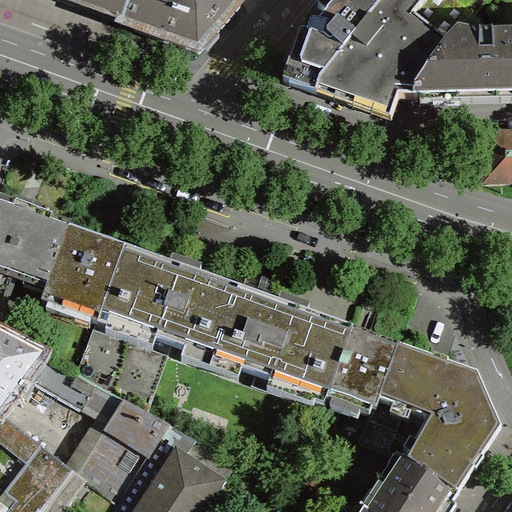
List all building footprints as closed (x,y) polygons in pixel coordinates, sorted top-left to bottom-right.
[(242,4),(237,0),(60,0),(121,22),(120,26),(199,54),(208,43),(213,38),(242,4)] [(324,0),(319,7),(319,9),(322,12),(314,23),(310,25),(306,35),(302,34),(301,34),(299,35),(283,83),(283,84),(316,96),(320,84),(387,0),(454,0),(474,17),(488,0),(324,0)] [(454,0),(387,0),(320,84),(316,96),(341,105),(391,123),(399,100),(414,100),(414,92),(458,34),(474,17),(454,0)] [(511,37),(511,0),(494,0),(496,38),(511,37)] [(414,92),(414,100),(510,98),(511,98),(511,37),(496,38),(458,34),(414,92)] [(484,183),(511,182),(511,133),(495,134),(483,135),(484,183)] [(69,230),(51,224),(53,218),(37,212),(34,211),(32,217),(0,205),(0,318),(14,279),(47,291),(69,230)] [(97,325),(124,250),(96,240),(69,230),(47,291),(42,306),(97,325)] [(124,404),(125,403),(147,415),(171,347),(213,362),(239,290),(199,276),(201,270),(193,267),(173,259),(171,266),(124,249),(124,250),(97,325),(77,377),(124,404)] [(353,331),(307,314),(309,308),(290,301),(281,298),(279,304),(239,290),(213,362),(255,377),(252,387),(323,412),(327,402),(353,331)] [(376,412),(399,349),(399,348),(375,339),(353,331),(327,402),(370,417),(372,410),(376,412)] [(86,404),(114,421),(82,470),(70,462),(70,461),(35,433),(30,440),(118,508),(168,428),(169,427),(147,415),(125,403),(124,404),(77,377),(27,350),(27,348),(0,334),(0,416),(0,417),(34,372),(39,376),(35,383),(82,410),(86,404)] [(482,394),(474,376),(399,349),(376,412),(372,410),(370,417),(360,443),(387,454),(404,412),(428,422),(405,461),(407,461),(457,494),(498,432),(482,394)] [(115,511),(118,508),(30,440),(0,417),(0,416),(0,491),(4,494),(0,500),(0,511),(115,511)] [(168,428),(118,508),(115,511),(204,511),(236,466),(168,428)] [(457,494),(407,461),(405,461),(396,457),(362,509),(366,511),(452,511),(456,507),(452,504),(458,495),(457,494)]
